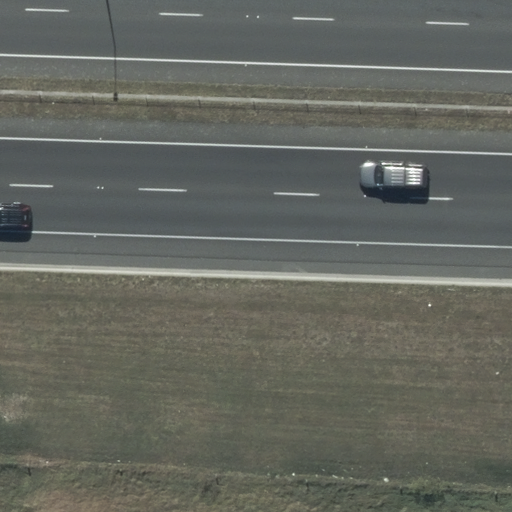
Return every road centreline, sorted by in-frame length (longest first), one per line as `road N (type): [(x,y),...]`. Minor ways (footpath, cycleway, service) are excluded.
road 1 (motorway): [(511,201),(0,185)]
road 2 (motorway): [(0,9),(511,25)]
